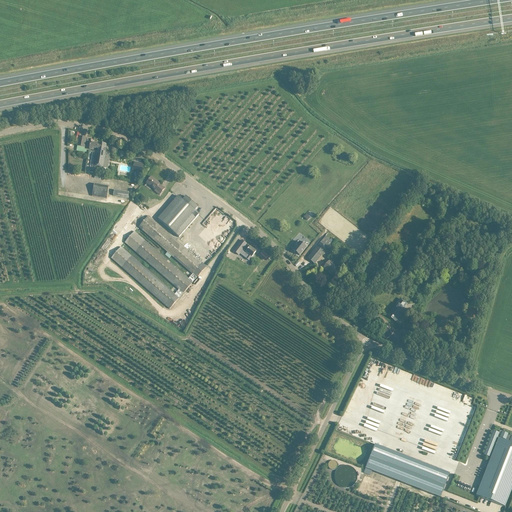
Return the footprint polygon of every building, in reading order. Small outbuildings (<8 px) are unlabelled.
[(76,151),(84,152),(86,138),(79,136),(76,151)] [(98,149),(97,149),(97,151),(93,151),(91,166),(108,169),(110,154),(105,153),(106,145),(99,144),(98,149)] [(136,163),(135,171),(143,172),(144,164),(136,163)] [(151,177),(148,181),(146,183),(157,191),(156,192),(160,195),(165,189),(159,185),(160,183),(151,177)] [(92,196),(107,199),(109,187),(94,184),(92,196)] [(158,219),(179,238),(199,214),(194,211),(198,207),(186,196),(182,200),(178,196),(158,219)] [(147,215),(138,226),(193,274),(189,279),(192,282),(198,276),(198,277),(206,267),(147,215)] [(179,298),(183,294),(193,283),(192,282),(189,279),(134,231),(124,242),(179,290),(175,294),(179,298)] [(311,255),(307,259),(314,264),(318,261),(334,241),(331,239),(330,240),(326,236),(311,255)] [(242,240),(239,244),(233,251),(239,255),(247,244),(242,240)] [(299,242),(296,246),(293,250),(300,256),(306,247),(299,242)] [(179,298),(175,294),(120,247),(111,258),(169,309),(179,298)] [(243,250),(240,253),(246,258),(249,260),(253,255),(256,251),(250,247),(247,251),(246,252),(243,250)] [(329,261),(326,264),(323,268),(334,277),(340,269),(329,261)] [(388,316),(397,323),(403,315),(401,314),(403,312),(402,311),(404,308),(407,304),(401,299),(388,316)] [(382,337),(400,346),(404,338),(386,329),(382,337)] [(505,507),(511,488),(511,435),(511,436),(511,437),(507,435),(507,434),(502,432),(501,435),(499,434),(499,433),(493,431),(484,455),(491,457),(476,496),(505,507)] [(375,444),(365,468),(440,498),(450,473),(375,444)]
